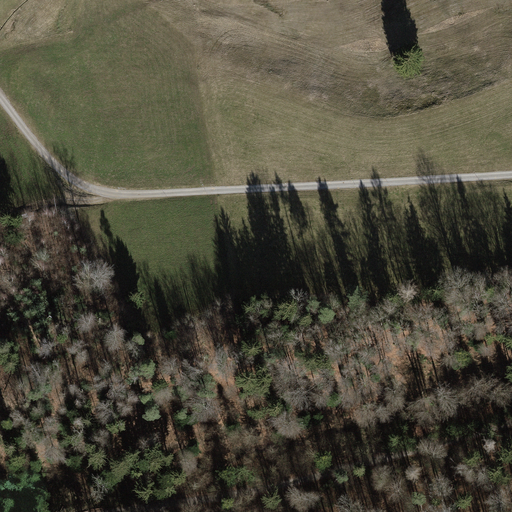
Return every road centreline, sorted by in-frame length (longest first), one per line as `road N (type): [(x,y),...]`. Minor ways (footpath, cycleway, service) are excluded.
road 1 (track): [(511,173),(110,196),(70,182),(0,100)]
road 2 (track): [(102,511),(264,484),(511,424)]
